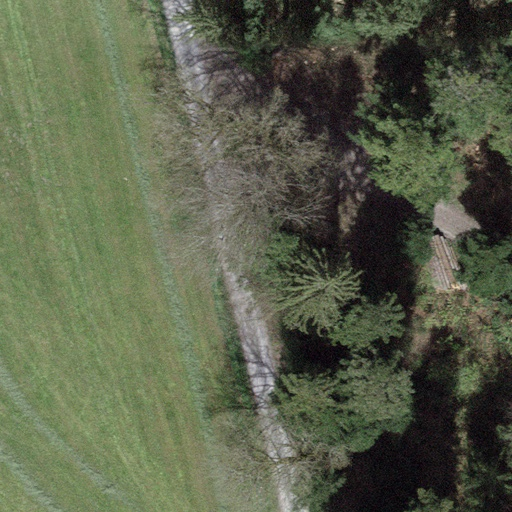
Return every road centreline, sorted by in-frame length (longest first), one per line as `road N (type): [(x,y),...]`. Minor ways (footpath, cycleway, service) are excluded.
road 1 (track): [(293,511),(177,0)]
road 2 (track): [(189,45),(511,263)]
